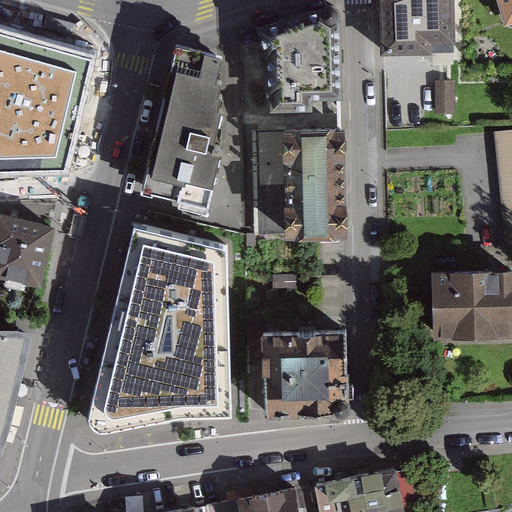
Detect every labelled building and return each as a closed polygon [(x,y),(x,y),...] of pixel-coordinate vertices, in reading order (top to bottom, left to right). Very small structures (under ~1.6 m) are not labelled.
[(473,0),(385,0),(385,56),(477,57),(473,0)] [(511,0),(493,0),(502,29),(511,25),(511,0)] [(320,9),(260,28),(268,56),(270,106),(309,106),(309,95),(340,94),(337,11),(336,8),(333,6),(331,6),(328,6),(325,7),(323,10),(320,9)] [(0,86),(7,89),(24,25),(0,18),(0,86)] [(85,40),(45,32),(30,92),(82,105),(95,60),(85,40)] [(222,54),(188,46),(152,191),(207,205),(221,146),(212,144),(225,92),(213,89),(222,54)] [(452,85),(433,85),(433,113),(453,113),(452,85)] [(60,183),(76,124),(0,106),(0,181),(15,186),(19,175),(60,183)] [(342,233),(341,129),(258,130),(260,234),(342,233)] [(511,131),(498,133),(507,226),(511,225),(511,131)] [(50,228),(0,215),(0,272),(37,281),(50,228)] [(230,254),(133,233),(87,418),(88,429),(91,435),(97,439),(105,440),(236,421),(230,254)] [(511,337),(511,271),(437,272),(437,338),(511,337)] [(346,330),(265,333),(266,410),(348,409),(346,330)] [(0,441),(5,425),(27,335),(17,333),(0,332),(0,441)] [(402,511),(393,470),(331,482),(335,498),(348,495),(351,511),(402,511)] [(335,498),(331,482),(316,484),(322,511),(351,511),(348,495),(335,498)] [(300,511),(296,489),(247,498),(250,511),(300,511)] [(250,511),(247,498),(165,511),(250,511)]
